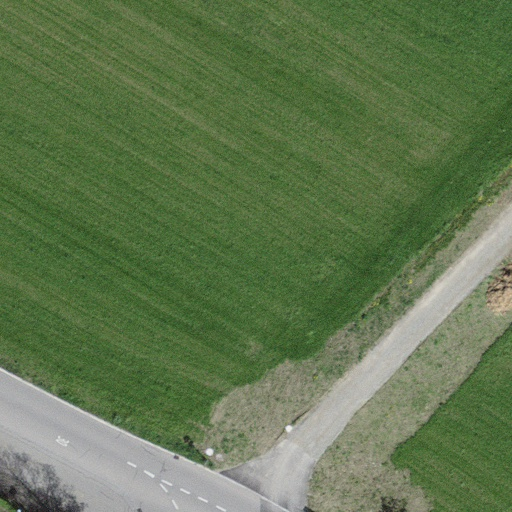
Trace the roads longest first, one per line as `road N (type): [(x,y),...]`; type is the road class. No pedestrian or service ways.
road 1 (track): [(209,511),(511,223)]
road 2 (unclassified): [(0,399),(205,511)]
